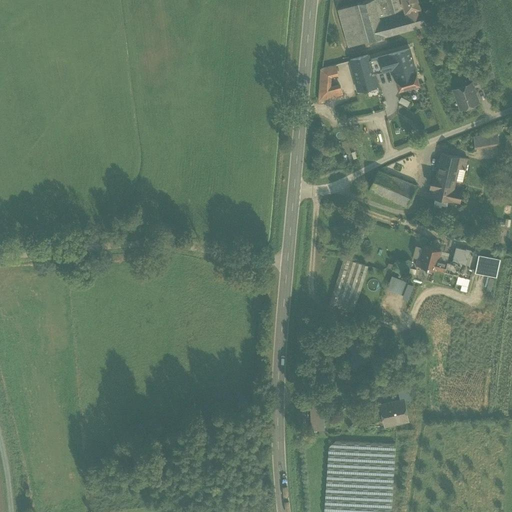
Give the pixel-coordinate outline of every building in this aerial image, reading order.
[(373,0),(369,0),(357,3),(367,41),(384,36),(379,18),(373,0)] [(401,0),(373,0),(379,18),(395,14),(394,12),(397,11),(397,13),(404,11),(405,11),(401,0)] [(417,0),(401,0),(405,11),(404,11),(410,29),(424,25),(417,0)] [(357,3),(338,9),(348,46),(367,41),(357,3)] [(395,14),(379,18),(384,36),(409,29),(410,29),(404,11),(397,13),(397,11),(394,12),(395,14)] [(388,55),(392,66),(393,72),(414,66),(409,49),(388,55)] [(392,66),(388,55),(369,60),(372,74),(374,73),(379,72),(386,70),(392,66)] [(367,56),(350,60),(358,90),(377,85),(374,73),(372,74),(369,60),(367,56)] [(342,62),(320,68),(318,101),(342,94),(339,83),(330,86),(331,77),(345,73),(342,62)] [(414,66),(393,72),(396,79),(395,79),(398,90),(419,84),(416,73),(414,66)] [(474,66),(466,69),(470,82),(471,82),(472,86),(480,83),(474,66)] [(470,82),(453,89),(460,108),(478,102),(472,86),(471,82),(470,82)] [(398,103),(406,107),(409,102),(401,98),(398,103)] [(497,133),(473,136),(475,148),(499,144),(497,133)] [(467,159),(441,154),(435,179),(432,178),(431,182),(454,186),(455,181),(455,180),(458,168),(465,170),(467,159)] [(458,168),(455,180),(462,181),(465,170),(458,168)] [(416,187),(378,170),(370,190),(407,206),(416,187)] [(454,186),(431,182),(430,188),(433,188),(432,197),(451,201),(451,200),(459,202),(461,192),(453,190),(454,186)] [(413,257),(418,258),(420,259),(423,245),(416,243),(413,257)] [(440,250),(423,245),(420,259),(418,258),(416,265),(435,270),(438,259),(440,250)] [(456,247),(452,262),(460,265),(457,275),(470,279),(473,268),(469,267),(473,251),(466,249),(466,250),(456,247)] [(449,252),(440,250),(438,259),(446,261),(449,252)] [(499,259),(479,255),(475,271),(495,276),(499,259)] [(368,266),(343,258),(329,304),(353,312),(368,266)] [(446,261),(438,259),(435,270),(457,275),(460,265),(452,262),(446,261)] [(470,279),(457,275),(455,283),(468,286),(470,279)] [(387,288),(402,295),(407,283),(392,276),(387,288)] [(494,279),(489,277),(486,289),(491,290),(494,279)] [(413,285),(407,283),(402,295),(401,298),(407,300),(413,285)] [(403,402),(380,406),(384,421),(389,420),(390,426),(396,424),(396,425),(407,422),(403,402)] [(310,405),(311,415),(323,415),(323,405),(310,405)] [(324,430),(323,415),(311,415),(311,430),(324,430)] [(390,511),(395,445),(335,441),(328,447),(324,511),(390,511)]
